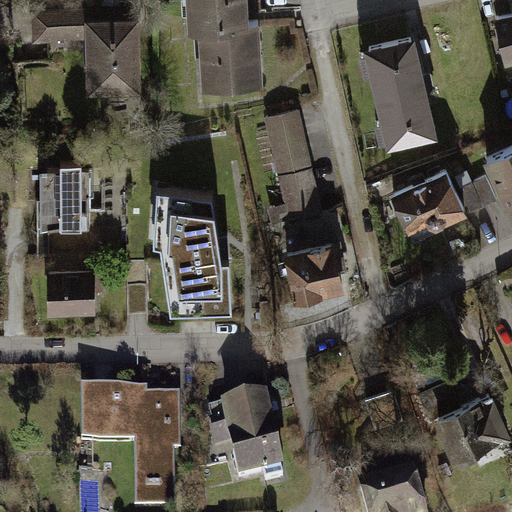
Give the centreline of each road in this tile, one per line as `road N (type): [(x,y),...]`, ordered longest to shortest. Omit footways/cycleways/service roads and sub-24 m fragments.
road 1 (residential): [(511,250),(288,342),(0,348)]
road 2 (track): [(316,10),(380,306)]
